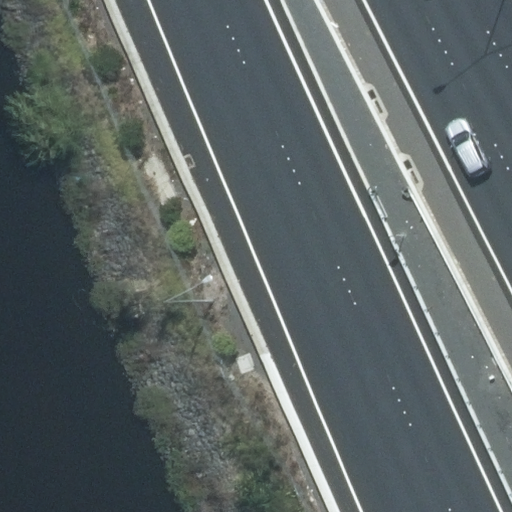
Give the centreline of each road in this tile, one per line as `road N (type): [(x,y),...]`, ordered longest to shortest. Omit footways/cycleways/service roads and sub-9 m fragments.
road 1 (motorway): [(469,511),(225,0)]
road 2 (motorway): [(511,111),(453,0)]
